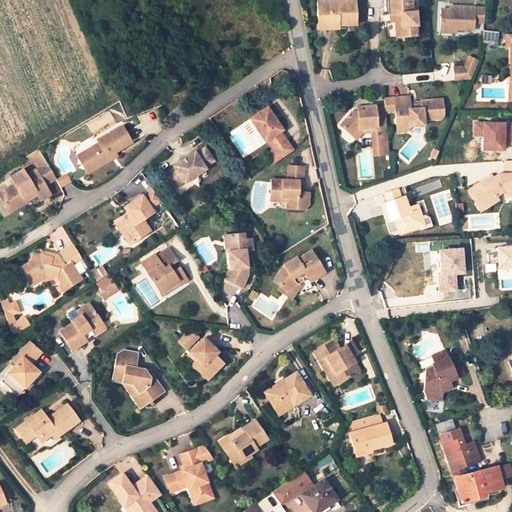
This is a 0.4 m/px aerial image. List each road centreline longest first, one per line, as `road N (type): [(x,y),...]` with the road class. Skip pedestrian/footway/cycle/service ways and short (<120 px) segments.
road 1 (residential): [(358,297),(276,341),(214,405),(89,467),(52,511)]
road 2 (residential): [(299,49),(160,140),(106,191),(0,255)]
road 3 (residential): [(358,297),(424,462),(427,483),(405,511)]
road 4 (residential): [(308,89),(358,297)]
